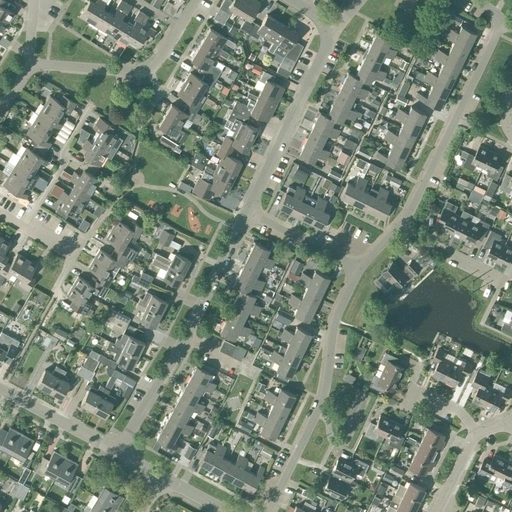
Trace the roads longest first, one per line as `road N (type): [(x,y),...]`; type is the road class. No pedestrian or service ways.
road 1 (residential): [(267,511),(325,384),(329,336),(356,269)]
road 2 (residential): [(395,229),(502,21)]
road 3 (residential): [(246,211),(332,26)]
road 4 (residential): [(183,341),(246,211)]
road 5 (residential): [(118,452),(0,390)]
road 6 (residential): [(118,452),(183,341)]
